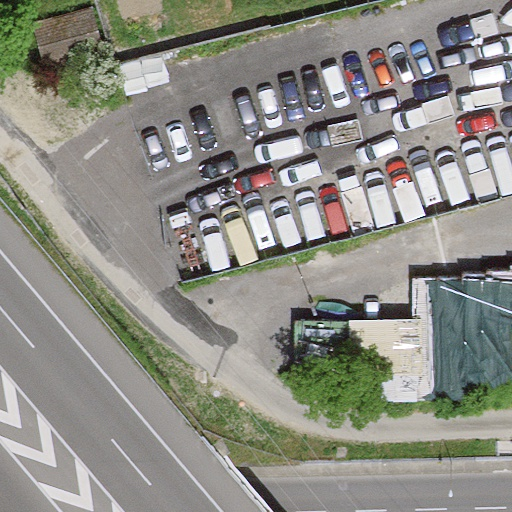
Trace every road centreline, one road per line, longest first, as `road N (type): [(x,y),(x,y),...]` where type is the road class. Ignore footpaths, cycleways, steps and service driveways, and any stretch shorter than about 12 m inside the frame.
road 1 (unclassified): [(511,426),(355,427),(256,390),(114,278),(0,131)]
road 2 (motorway): [(174,511),(0,308)]
road 3 (tertiary): [(315,511),(511,507)]
